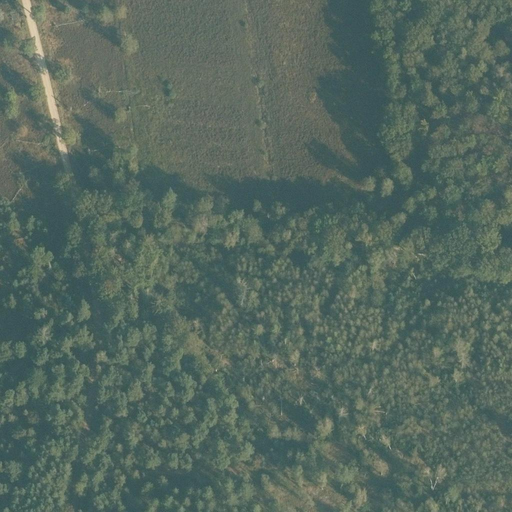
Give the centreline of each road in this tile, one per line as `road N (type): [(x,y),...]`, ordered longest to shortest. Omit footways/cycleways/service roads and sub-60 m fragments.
road 1 (track): [(422,253),(79,217)]
road 2 (track): [(78,468),(95,329),(79,217)]
road 3 (track): [(79,217),(24,0)]
